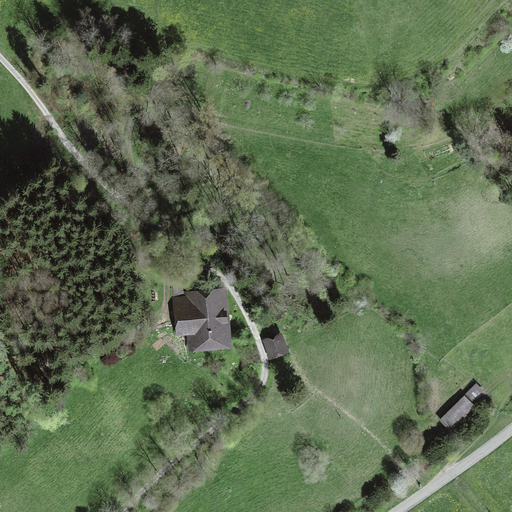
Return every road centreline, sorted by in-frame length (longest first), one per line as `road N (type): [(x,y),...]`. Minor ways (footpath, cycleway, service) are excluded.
road 1 (track): [(0,56),(93,172),(227,283),(264,356),(265,375),(253,396),(126,511)]
road 2 (tertiary): [(511,428),(396,511)]
